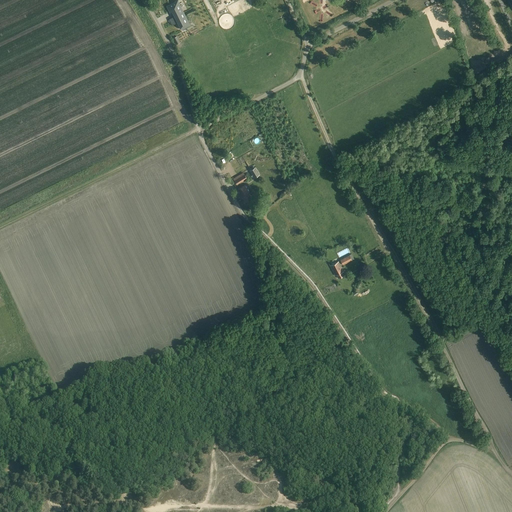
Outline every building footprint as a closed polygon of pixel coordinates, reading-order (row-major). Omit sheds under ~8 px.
[(185,27),(186,27),(190,25),(184,12),(181,7),(177,0),(166,6),(170,13),(172,11),(175,16),(181,29),(182,29),(185,27)] [(222,19),(256,4),(254,0),(220,15),(222,19)] [(253,166),(249,168),(250,170),(253,175),(258,172),(255,167),(254,168),(253,166)] [(233,179),(234,181),(237,185),(247,178),(244,174),(243,173),(233,179)] [(243,198),(246,202),(253,198),(249,192),(250,191),(246,185),(237,190),(243,199),(243,198)] [(340,260),(343,265),(354,259),(352,254),(340,260)] [(344,276),(342,272),(343,271),(338,261),(330,265),(335,276),(337,275),(338,278),(344,276)]
